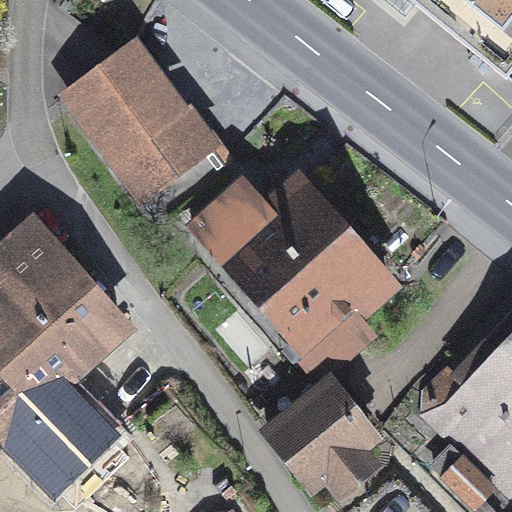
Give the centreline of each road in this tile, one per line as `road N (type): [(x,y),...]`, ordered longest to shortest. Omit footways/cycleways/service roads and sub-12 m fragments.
road 1 (residential): [(29,0),(26,79),(35,136),(52,175),(267,461),(296,511)]
road 2 (secondary): [(248,0),(511,204)]
